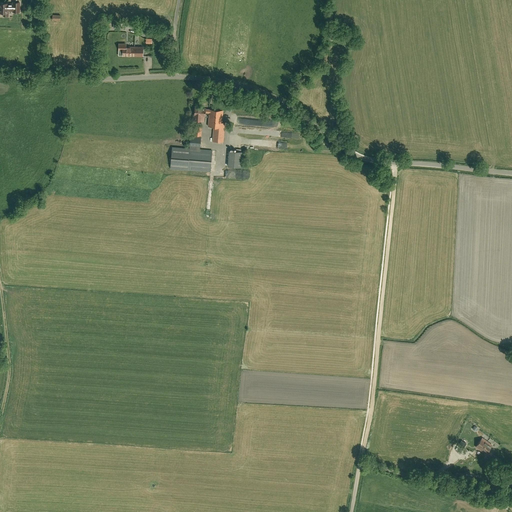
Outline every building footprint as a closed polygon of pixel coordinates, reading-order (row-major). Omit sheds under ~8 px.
[(0,13),(3,13),(3,16),(8,16),(8,11),(13,11),(13,12),(19,12),(19,2),(13,2),(13,4),(8,4),(8,3),(0,3),(0,13)] [(155,27),(146,27),(145,35),(154,35),(155,27)] [(123,55),(134,55),(143,55),(143,47),(123,47),(123,44),(119,44),(119,49),(123,50),(123,55)] [(205,109),(205,108),(199,108),(199,107),(196,106),(195,107),(194,114),(193,114),(193,120),(203,121),(204,115),(205,115),(205,114),(209,114),(208,126),(214,126),(213,141),(223,142),(225,122),(222,122),(223,110),(209,109),(205,109)] [(201,137),(191,136),(190,148),(172,147),(171,169),(210,172),(212,150),(200,149),(201,137)] [(244,153),(229,152),(228,167),(242,169),(244,153)] [(486,444),(488,442),(482,438),(476,446),(482,451),(484,449),(482,447),(485,444),(486,444)] [(492,453),(488,450),(492,445),(488,442),(486,444),(485,444),(482,447),(484,449),(482,451),(489,457),(492,453)] [(511,476),(511,472),(510,470),(503,474),(506,480),(511,476)]
